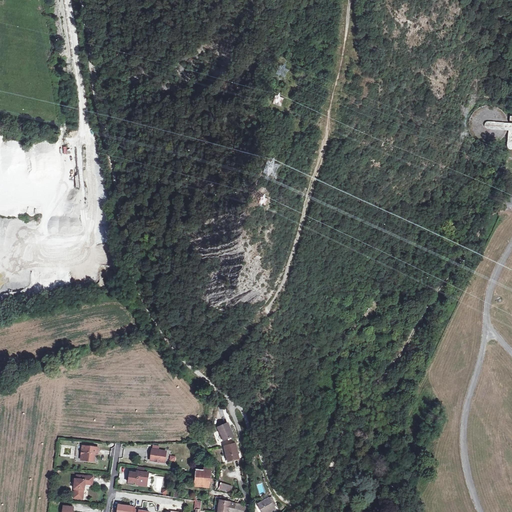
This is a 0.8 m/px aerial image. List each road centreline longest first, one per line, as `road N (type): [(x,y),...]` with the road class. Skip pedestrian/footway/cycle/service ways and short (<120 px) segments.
road 1 (track): [(78,0),(141,302),(189,366),(240,405),(273,487),(294,505)]
road 2 (track): [(349,0),(321,158),(283,283),(263,312)]
road 3 (track): [(294,505),(312,484),(298,456),(302,387),(372,305)]
road 4 (track): [(382,375),(493,213),(511,205)]
road 5 (track): [(367,392),(345,427),(323,498),(294,505)]
road 6 (track): [(394,511),(379,423),(382,375)]
